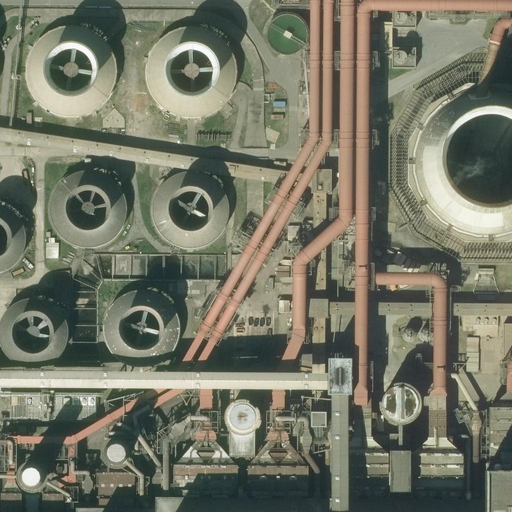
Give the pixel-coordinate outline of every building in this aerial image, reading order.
[(26,66),(26,74),(26,82),(28,89),(32,96),(36,103),(42,108),(51,114),(60,118),(71,119),(81,118),(91,114),(99,109),(107,102),(112,93),(116,83),(117,73),(115,63),(112,53),(106,44),(99,37),(90,32),(80,29),(70,28),(59,29),(50,33),(43,38),(37,44),(32,50),(28,58),(26,66)] [(146,66),(145,75),(146,83),(148,90),(152,97),(156,104),(162,110),(171,115),(180,119),(191,120),(201,119),(211,116),(220,110),(227,103),(233,94),(236,84),(238,74),(236,63),(233,53),(227,45),(219,37),(210,32),(200,29),(190,28),(179,30),(170,33),(163,38),(157,44),(152,51),(148,58),(146,66)] [(511,64),(497,61),(463,63),(432,76),(407,99),(391,128),(385,161),(390,194),(406,224),(430,247),(461,261),(494,264),(511,259),(511,64)] [(102,138),(116,138),(116,127),(103,127),(102,138)] [(259,166),(215,161),(214,174),(258,179),(259,166)] [(50,211),(51,219),(54,227),(58,234),(63,239),(69,244),(76,247),(85,249),(94,249),(103,247),(111,243),(118,237),(123,229),(127,221),(128,212),(127,203),(124,194),(120,187),(113,180),(105,175),(97,173),(88,172),(79,173),(70,177),(63,182),(57,188),(53,195),(51,203),(50,211)] [(153,213),(154,221),(156,228),(160,234),(165,240),(171,244),(178,247),(186,249),(195,249),(203,247),(211,243),(218,237),(223,230),(226,222),(227,213),(226,205),(224,197),(219,189),(213,183),(205,179),(197,176),(189,175),(180,177),(172,180),(165,185),(160,191),(156,198),(154,205),(153,213)] [(262,248),(289,189),(279,185),(274,196),(269,194),(275,182),(260,175),(176,361),(188,366),(201,339),(208,343),(214,328),(219,330),(257,245),(262,248)] [(0,275),(5,275),(13,271),(21,265),(26,257),(29,249),(30,239),(29,230),(25,222),(19,214),(11,209),(3,206),(0,205),(0,275)] [(394,253),(393,264),(405,265),(405,254),(394,253)] [(104,332),(105,341),(108,348),(112,355),(117,361),(123,366),(131,369),(140,371),(149,371),(158,369),(166,364),(173,358),(179,351),(182,342),(184,333),(183,323),(180,315),(175,307),(168,300),(160,295),(151,293),(142,292),(133,293),(124,297),(117,302),(111,309),(107,316),(105,324),(104,332)] [(253,305),(267,305),(267,293),(253,292),(253,305)] [(0,336),(1,344),(4,350),(7,356),(11,361),(19,367),(27,370),(37,371),(46,370),(55,366),(62,360),(67,352),(71,344),(72,334),(70,325),(66,316),(60,309),(53,304),(44,301),(34,300),(25,301),(17,305),(11,310),(6,316),(3,322),(1,329),(0,336)] [(511,511),(511,409),(488,410),(487,500),(461,501),(460,455),(336,453),(335,500),(308,500),(307,467),(254,466),(254,445),(247,445),(246,499),(237,499),(238,445),(230,445),(229,466),(217,467),(217,445),(175,445),(172,498),(156,497),(156,491),(135,490),(134,474),(127,462),(106,463),(98,476),(98,509),(65,508),(64,476),(68,476),(68,465),(32,464),(27,465),(24,468),(21,472),(19,475),(2,475),(0,511),(511,511)]
